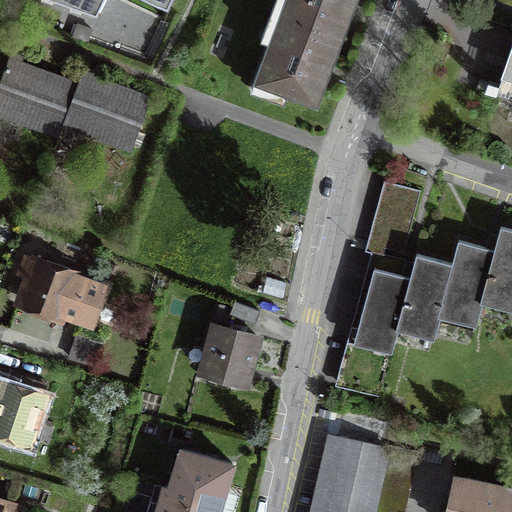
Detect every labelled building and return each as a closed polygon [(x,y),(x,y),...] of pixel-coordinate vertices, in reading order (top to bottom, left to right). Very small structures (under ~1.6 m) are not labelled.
[(51,0),(96,16),(104,0),(146,0),(167,10),(172,0),(51,0)] [(284,0),(278,16),(342,40),(357,0),(284,0)] [(278,16),(253,81),(317,106),(342,40),(278,16)] [(511,45),(498,84),(488,80),(485,89),(496,93),(499,85),(511,89),(511,45)] [(78,83),(9,57),(0,80),(0,94),(18,102),(12,118),(58,135),(68,108),(90,116),(84,132),(131,149),(150,97),(82,72),(78,83)] [(421,191),(390,183),(374,243),(404,252),(421,191)] [(454,263),(442,307),(463,313),(461,321),(476,325),(484,293),(505,299),(503,307),(511,309),(511,228),(501,226),(494,250),(458,241),(452,263),(454,263)] [(377,347),(391,351),(399,321),(420,327),(418,334),(434,338),(442,307),(454,263),(452,263),(417,254),(410,277),(402,275),(406,259),(377,251),(355,334),(379,340),(377,347)] [(76,273),(25,254),(18,273),(29,277),(21,298),(61,313),(62,312),(92,323),(105,286),(75,275),(76,273)] [(260,310),(234,301),(229,313),(255,323),(260,310)] [(258,337),(215,324),(202,369),(244,382),(258,337)] [(391,351),(377,347),(354,341),(342,386),(379,396),(391,351)] [(47,381),(9,369),(0,395),(0,427),(29,437),(47,381)] [(370,511),(387,446),(337,435),(320,511),(370,511)] [(370,511),(400,511),(414,453),(387,446),(370,511)] [(231,463),(181,450),(171,487),(164,486),(156,511),(208,511),(216,487),(224,489),(231,463)] [(511,511),(511,490),(454,478),(446,511),(511,511)]
